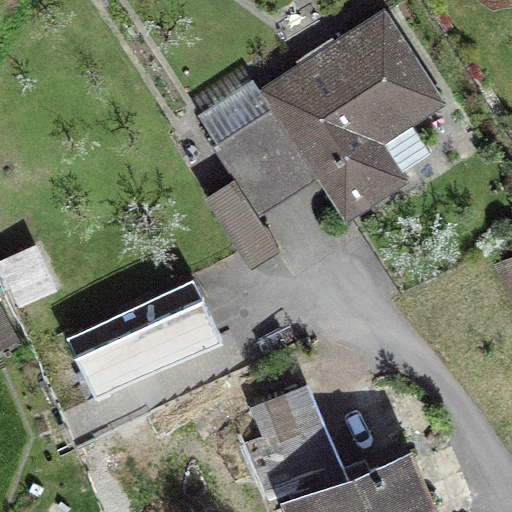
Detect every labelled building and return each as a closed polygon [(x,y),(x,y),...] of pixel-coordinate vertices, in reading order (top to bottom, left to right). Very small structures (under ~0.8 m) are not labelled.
[(209,138),(255,208),(257,207),(254,203),(297,175),(286,158),(302,147),(345,214),(397,180),(372,142),(434,102),(379,16),(259,95),(249,79),(194,115),(206,133),(202,136),(205,141),(209,138)] [(31,294),(55,282),(37,246),(13,257),(31,294)] [(97,395),(224,335),(204,293),(77,353),(97,395)] [(0,323),(0,343),(8,339),(0,323)] [(425,504),(405,456),(289,504),(291,511),(409,511),(425,504)]
